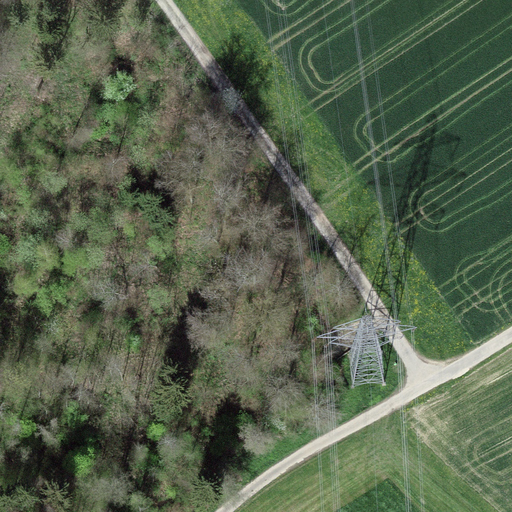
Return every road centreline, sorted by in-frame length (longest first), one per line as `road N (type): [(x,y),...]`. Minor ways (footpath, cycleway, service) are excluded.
road 1 (track): [(159,0),(427,381)]
road 2 (track): [(427,381),(275,467),(226,511)]
